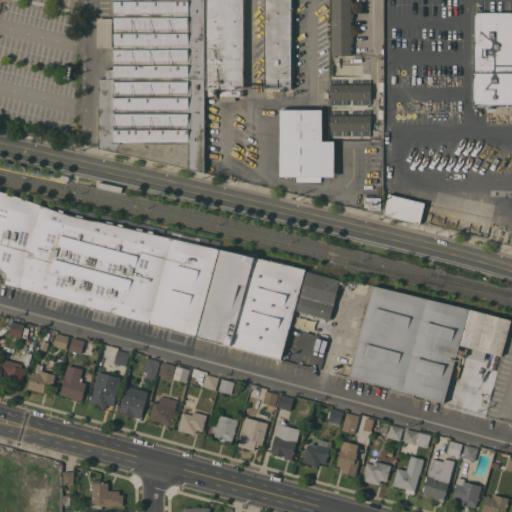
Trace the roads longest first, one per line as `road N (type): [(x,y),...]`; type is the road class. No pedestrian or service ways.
road 1 (residential): [(511,442),(0,299)]
road 2 (tertiary): [(511,267),(0,144)]
road 3 (secondary): [(0,419),(341,511)]
